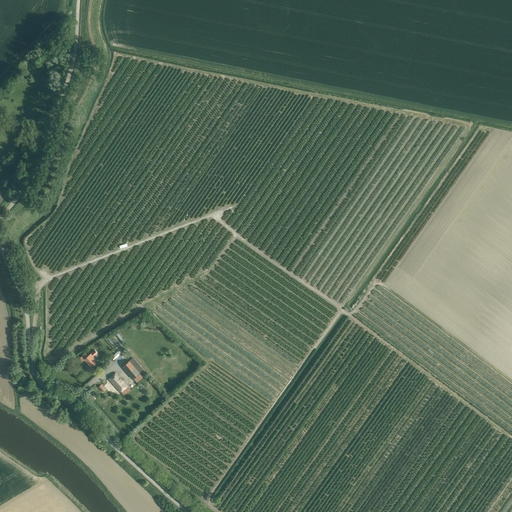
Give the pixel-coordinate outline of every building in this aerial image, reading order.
[(0,202),(4,198),(1,196),(3,192),(6,194),(9,190),(7,188),(6,189),(4,188),(2,191),(1,190),(0,190),(0,202)] [(110,358),(113,361),(122,351),(119,348),(110,358)] [(97,363),(90,355),(88,357),(85,353),(80,358),(83,362),(85,360),(91,368),(97,363)] [(129,362),(123,367),(137,383),(143,378),(129,362)] [(116,374),(109,380),(124,397),(131,391),(116,374)]
